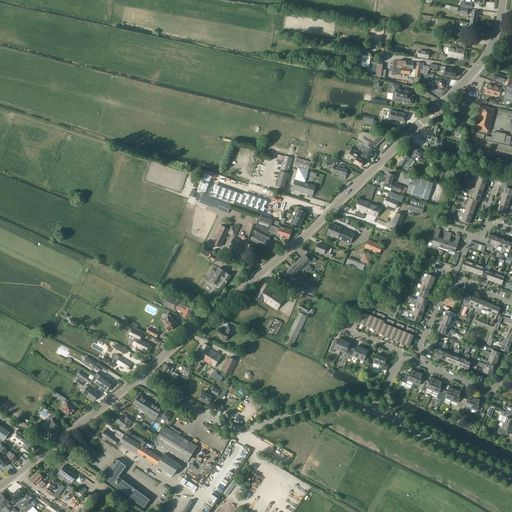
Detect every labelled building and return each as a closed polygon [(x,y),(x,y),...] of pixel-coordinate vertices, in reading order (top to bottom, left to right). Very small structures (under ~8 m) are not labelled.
[(475,24),(476,20),(478,13),(472,12),(469,23),(475,24)] [(475,27),(475,24),(469,23),(469,26),(465,25),(464,30),(479,33),(480,28),(475,27)] [(449,47),(447,57),(463,60),(465,50),(449,47)] [(428,59),(430,52),(419,50),(417,57),(428,59)] [(369,68),(371,56),(363,55),(361,63),(358,63),(358,66),(361,66),(361,67),(369,68)] [(414,63),(398,61),(398,62),(393,61),(393,63),(390,62),(389,71),(392,72),(392,73),(410,75),(411,69),(413,69),(414,63)] [(381,77),(382,65),(377,64),(377,63),(371,62),(369,75),(381,77)] [(427,74),(428,66),(423,65),(424,63),(417,62),(414,77),(420,78),(420,73),(427,74)] [(445,67),(444,75),(449,76),(449,77),(454,78),(454,77),(455,77),(456,70),(445,67)] [(493,74),(493,75),(494,76),(493,80),(505,83),(505,84),(504,85),(505,85),(511,87),(511,76),(507,75),(507,76),(506,76),(495,73),(496,73),(494,72),(493,74)] [(446,81),(438,79),(438,80),(435,79),(434,87),(437,87),(436,90),(442,91),(442,88),(444,88),(445,84),(446,85),(446,81)] [(392,84),(391,93),(393,93),(392,100),(413,104),(414,96),(411,95),(412,92),(399,90),(400,86),(392,84)] [(499,98),(502,88),(489,84),(486,94),(499,98)] [(511,88),(508,87),(503,100),(511,103),(511,107),(511,88)] [(487,108),(486,108),(486,107),(479,105),(478,110),(480,110),(478,115),(476,115),(475,119),(477,120),(476,124),(474,124),(473,128),(478,130),(474,143),(468,142),(467,146),(481,149),(481,148),(511,155),(511,147),(511,145),(511,144),(511,141),(510,141),(511,137),(506,135),(506,134),(496,132),(495,133),(493,132),(492,137),(487,136),(494,109),(493,109),(488,107),(487,108)] [(405,122),(406,114),(389,111),(387,122),(393,123),(393,120),(405,122)] [(430,131),(427,140),(431,141),(430,144),(441,147),(443,139),(437,138),(440,127),(435,126),(434,132),(430,131)] [(375,151),(376,148),(376,147),(386,137),(362,132),(357,141),(363,144),(375,150),(375,151)] [(370,159),(375,150),(363,144),(361,148),(364,150),(363,152),(364,152),(362,155),(370,159)] [(405,154),(398,164),(404,168),(405,169),(405,168),(407,170),(408,168),(414,160),(416,156),(417,155),(420,157),(423,153),(417,148),(414,152),(414,153),(410,158),(405,154)] [(350,151),(349,154),(354,158),(352,162),(361,167),(361,166),(362,167),(363,165),(363,164),(364,162),(362,160),(363,159),(361,157),(359,159),(357,157),(358,156),(350,151)] [(284,188),(293,157),(285,155),(276,185),(284,188)] [(315,189),(316,186),(305,183),(310,166),(309,165),(311,161),(296,157),(295,161),(294,164),(299,166),(292,189),(307,193),(309,187),(315,189)] [(340,175),(343,166),(339,165),(339,167),(334,165),(331,173),(335,174),(340,175)] [(345,180),(348,170),(347,169),(348,168),(343,166),(340,175),(339,178),(345,180)] [(204,173),(201,181),(209,184),(212,176),(204,173)] [(386,183),(385,186),(392,188),(393,185),(391,184),(393,178),(396,179),(397,176),(394,175),(388,173),(385,182),(386,183)] [(474,179),(473,181),(485,185),(487,179),(479,176),(478,180),(474,179)] [(428,200),(433,183),(415,177),(412,185),(409,184),(407,193),(410,194),(409,197),(415,198),(416,196),(420,197),(428,200)] [(201,181),(197,192),(210,196),(213,187),(209,185),(209,184),(201,181)] [(473,181),(473,183),(476,184),(475,188),(483,190),(485,185),(473,181)] [(213,187),(210,196),(216,198),(220,185),(215,183),(213,187)] [(405,193),(406,188),(402,187),(403,186),(394,184),(392,190),(400,193),(401,192),(405,193)] [(220,185),(216,198),(222,201),(226,187),(220,185)] [(226,187),(222,201),(227,203),(232,190),(226,187)] [(511,196),(511,189),(505,187),(503,193),(511,196)] [(466,190),(465,191),(469,192),(481,196),(483,190),(475,188),(474,191),(466,189),(466,190)] [(232,190),(227,203),(233,205),(238,192),(232,190)] [(389,191),(384,204),(395,208),(398,202),(401,203),(403,197),(389,191)] [(238,192),(233,205),(239,207),(244,194),(238,192)] [(469,193),(469,194),(470,195),(469,198),(471,199),(479,202),(481,196),(469,192),(469,193)] [(244,194),(239,207),(245,209),(250,195),(244,193),(244,194)] [(511,198),(511,196),(503,193),(501,199),(510,202),(511,198)] [(228,213),(231,205),(229,205),(226,204),(224,203),(221,202),(218,201),(215,199),(213,198),(210,197),(202,194),(199,202),(228,213)] [(250,195),(245,209),(251,211),(256,197),(250,195)] [(256,197),(251,211),(257,213),(262,199),(256,197)] [(462,200),(461,202),(463,203),(475,207),(477,201),(479,202),(471,199),(469,198),(468,202),(464,201),(462,200)] [(262,199),(257,213),(263,215),(268,201),(262,199)] [(377,217),(381,208),(360,199),(356,209),(377,217)] [(511,209),(511,206),(508,205),(510,202),(501,199),(499,204),(511,209)] [(422,214),(425,205),(411,200),(408,209),(422,214)] [(268,201),(263,215),(270,218),(275,204),(268,201)] [(463,203),(463,205),(466,206),(465,210),(473,213),(475,207),(463,203)] [(511,211),(511,209),(499,204),(497,210),(506,213),(508,214),(509,210),(511,211)] [(303,220),(306,213),(298,209),(294,216),(303,220)] [(460,212),(460,214),(471,218),(473,213),(465,210),(464,213),(460,212)] [(400,228),(405,216),(396,212),(391,225),(400,228)] [(460,214),(459,216),(462,217),(461,221),(469,224),(471,218),(460,214)] [(290,235),(283,233),(283,232),(278,230),(279,228),(271,225),(273,220),(259,215),(251,240),(265,247),(272,234),(277,236),(282,237),(281,241),(287,243),(290,235)] [(299,227),(303,220),(294,216),(291,223),(299,227)] [(290,235),(292,230),(280,226),(278,225),(278,222),(273,220),(271,225),(279,228),(278,230),(283,232),(283,233),(290,235)] [(350,244),(355,233),(342,228),(332,223),(327,234),(337,239),(338,238),(350,244)] [(215,237),(212,243),(220,247),(228,229),(221,225),(216,234),(217,235),(216,238),(215,237)] [(232,226),(228,233),(235,236),(238,229),(232,226)] [(438,247),(440,239),(438,238),(440,230),(437,229),(432,245),(433,245),(433,248),(437,250),(437,247),(438,247)] [(443,249),(449,233),(445,232),(443,239),(440,239),(438,247),(443,249)] [(449,251),(452,242),(449,242),(452,234),(449,233),(443,249),(449,251)] [(455,252),(460,236),(457,235),(454,243),(452,242),(449,251),(455,252)] [(487,242),(486,245),(488,246),(488,247),(489,247),(488,250),(490,250),(495,237),(489,235),(487,242)] [(246,243),(234,237),(227,249),(246,259),(253,246),(246,243)] [(498,246),(501,239),(495,237),(490,250),(492,251),(493,248),(494,246),(498,248),(498,246)] [(379,254),(383,245),(368,239),(365,248),(379,254)] [(501,239),(498,246),(502,248),(500,251),(502,252),(506,240),(501,239)] [(509,250),(511,243),(511,242),(506,240),(502,252),(503,252),(504,252),(506,249),(509,250)] [(319,243),(316,251),(326,255),(326,256),(332,258),(333,255),(329,253),(331,248),(319,243)] [(212,251),(204,247),(201,253),(209,257),(212,251)] [(309,270),(312,268),(309,265),(308,262),(310,260),(305,255),(300,259),(309,270)] [(363,271),(365,264),(348,257),(346,264),(363,271)] [(309,270),(300,259),(295,264),(300,269),(301,269),(303,271),(306,269),(308,271),(309,270)] [(465,275),(470,262),(464,260),(462,265),(462,266),(461,269),(464,270),(463,274),(465,275)] [(472,273),(475,264),(470,262),(465,275),(467,276),(469,272),(472,273)] [(296,273),(300,269),(295,264),(291,268),(296,273)] [(475,279),(480,265),(475,264),(472,273),(475,274),(473,278),(475,279)] [(482,276),(484,269),(485,267),(480,265),(475,279),(477,280),(479,275),(482,276)] [(216,272),(210,280),(218,286),(217,286),(222,289),(231,276),(227,273),(219,268),(216,272)] [(291,277),(296,273),(291,268),(284,274),(286,277),(289,274),(291,277)] [(485,284),(489,271),(484,269),(482,276),(481,278),(484,279),(482,283),(485,284)] [(491,282),(494,273),(489,271),(485,284),(487,285),(489,281),(491,282)] [(422,276),(421,278),(433,283),(435,277),(427,274),(424,273),(423,277),(422,276)] [(501,285),(505,276),(499,274),(495,288),(497,289),(499,284),(501,285)] [(421,278),(420,280),(424,282),(423,285),(431,288),(433,283),(421,278)] [(314,291),(317,286),(306,279),(303,285),(314,291)] [(277,309),(285,298),(268,288),(270,285),(265,283),(255,298),(261,302),(263,299),(277,309)] [(415,286),(415,288),(417,289),(429,294),(431,288),(423,285),(421,285),(419,284),(417,287),(415,286)] [(417,289),(416,291),(419,293),(418,297),(420,297),(428,301),(428,300),(426,300),(429,294),(417,289)] [(316,304),(318,299),(302,294),(301,298),(314,303),(316,304)] [(467,308),(472,296),(466,294),(463,302),(467,304),(465,307),(464,307),(461,315),(464,316),(467,308)] [(474,307),(478,299),(472,296),(467,308),(469,309),(471,305),(474,307)] [(411,298),(410,300),(426,306),(427,303),(428,301),(420,297),(418,301),(417,300),(415,299),(411,298)] [(477,315),(483,301),(478,299),(474,307),(478,308),(476,312),(475,314),(477,315)] [(171,302),(166,300),(164,305),(169,307),(168,307),(173,310),(174,309),(179,312),(180,310),(182,311),(180,315),(183,316),(183,317),(187,319),(192,310),(187,308),(177,303),(172,300),(171,302)] [(410,300),(409,302),(410,302),(412,303),(411,304),(416,306),(415,308),(423,312),(426,306),(410,300)] [(485,311),(489,303),(483,301),(477,315),(479,316),(480,313),(482,310),(485,311)] [(310,315),(313,309),(309,307),(301,303),(298,309),(310,315)] [(489,317),(494,306),(489,303),(485,311),(489,313),(488,316),(489,317)] [(497,316),(500,308),(494,306),(489,317),(491,318),(493,314),(497,316)] [(410,310),(410,312),(421,317),(423,312),(415,308),(414,312),(410,310)] [(455,320),(456,318),(453,317),(454,313),(446,310),(444,316),(455,320)] [(292,346),(307,316),(299,312),(285,343),(292,346)] [(409,314),(408,317),(409,319),(411,319),(419,323),(421,317),(410,312),(409,314)] [(175,327),(176,326),(176,325),(178,324),(178,323),(172,317),(173,317),(169,313),(162,320),(168,327),(167,328),(169,331),(171,329),(171,330),(173,329),(175,328),(175,327)] [(365,325),(369,315),(365,313),(360,323),(365,325)] [(370,327),(374,317),(369,315),(365,325),(370,327)] [(455,322),(455,320),(444,316),(442,321),(450,324),(451,321),(455,322)] [(375,330),(379,319),(374,317),(370,327),(375,330)] [(79,322),(71,318),(69,323),(76,327),(79,322)] [(274,337),(283,323),(275,318),(266,332),(274,337)] [(379,334),(384,323),(385,321),(379,319),(375,330),(380,332),(379,333),(379,334)] [(454,333),(455,331),(452,329),(448,328),(450,324),(442,321),(440,327),(454,333)] [(384,336),(389,325),(384,323),(379,334),(384,336)] [(233,330),(235,327),(228,324),(226,327),(227,327),(225,331),(220,328),(216,334),(222,337),(222,339),(226,341),(230,333),(229,333),(231,329),(233,330)] [(389,338),(394,327),(389,325),(384,336),(389,338)] [(394,340),(399,329),(394,327),(389,338),(394,340)] [(453,335),(454,333),(440,327),(437,333),(448,337),(449,333),(453,335)] [(156,337),(158,333),(150,328),(147,332),(156,337)] [(134,341),(136,342),(133,349),(133,350),(137,352),(138,348),(146,352),(150,344),(138,338),(140,333),(132,329),(129,335),(135,338),(134,341)] [(399,342),(404,331),(399,329),(394,340),(399,342)] [(404,344),(409,333),(404,331),(399,342),(404,344)] [(511,340),(511,335),(504,332),(503,334),(506,335),(505,338),(511,340)] [(409,346),(414,335),(409,333),(404,344),(409,346)] [(340,351),(344,341),(338,338),(337,341),(334,340),(329,351),(333,352),(335,349),(340,351)] [(511,343),(511,340),(505,338),(503,341),(500,340),(499,340),(498,342),(499,343),(511,347),(511,343)] [(346,362),(352,347),(349,346),(350,343),(344,341),(340,351),(346,353),(344,357),(347,358),(345,362),(346,362)] [(439,345),(434,356),(440,359),(446,344),(444,343),(442,347),(439,345)] [(508,353),(511,347),(499,343),(498,345),(502,346),(500,350),(508,353)] [(206,361),(213,351),(209,348),(210,347),(205,344),(197,356),(206,361)] [(446,344),(440,359),(445,361),(449,353),(446,352),(448,345),(446,344)] [(358,358),(362,348),(356,346),(355,349),(352,347),(346,362),(348,359),(351,360),(352,356),(358,358)] [(366,366),(370,355),(367,354),(368,351),(362,348),(358,358),(363,361),(362,364),(366,366)] [(449,353),(445,361),(448,362),(448,363),(451,364),(451,363),(457,349),(455,348),(453,351),(452,354),(449,353)] [(457,349),(451,363),(457,365),(460,357),(457,356),(459,350),(457,349)] [(498,359),(500,353),(492,350),(491,354),(483,351),(482,353),(487,355),(487,354),(498,359)] [(215,367),(221,356),(213,351),(206,361),(215,367)] [(378,367),(383,357),(377,354),(375,359),(374,359),(373,362),(374,362),(373,365),(378,367)] [(460,357),(457,365),(462,368),(467,355),(465,354),(463,359),(460,357)] [(496,365),(498,359),(487,354),(487,355),(486,356),(489,358),(488,361),(496,365)] [(131,364),(116,355),(111,363),(106,359),(104,363),(113,368),(117,363),(128,370),(131,364)] [(467,355),(462,368),(468,370),(471,362),(467,360),(469,355),(467,355)] [(386,370),(389,365),(385,363),(387,358),(383,357),(378,367),(386,370)] [(103,367),(104,366),(98,362),(98,363),(96,364),(89,358),(86,362),(98,371),(100,369),(101,367),(102,366),(103,367)] [(211,377),(220,382),(223,378),(223,377),(224,378),(226,375),(227,374),(230,376),(237,362),(230,358),(229,358),(222,371),(223,371),(220,375),(216,373),(216,375),(216,374),(213,373),(211,376),(211,377)] [(494,370),(496,365),(488,361),(486,365),(479,362),(478,364),(482,365),(494,370)] [(173,373),(171,372),(173,368),(166,364),(162,370),(176,379),(179,375),(174,372),(173,373)] [(491,376),(494,370),(482,365),(481,367),(485,369),(483,372),(491,376)] [(402,374),(399,381),(412,386),(414,383),(418,372),(412,370),(410,374),(409,377),(405,376),(402,374)] [(414,383),(412,386),(422,390),(425,383),(421,382),(424,375),(418,372),(414,383)] [(80,377),(85,380),(90,384),(93,381),(106,391),(109,388),(112,384),(97,373),(95,376),(92,380),(88,378),(82,373),(80,377)] [(83,382),(85,380),(80,377),(78,379),(75,383),(80,386),(83,382)] [(422,390),(421,392),(424,393),(425,391),(426,391),(432,394),(433,391),(437,380),(431,378),(428,385),(425,383),(422,390)] [(433,391),(432,394),(438,396),(437,398),(439,399),(437,402),(439,403),(441,400),(443,393),(440,392),(443,383),(438,380),(437,380),(433,391)] [(94,401),(97,398),(99,394),(96,392),(97,392),(95,391),(86,385),(83,388),(85,390),(83,393),(94,401)] [(217,396),(220,391),(214,387),(211,392),(217,396)] [(222,399),(228,389),(225,387),(219,397),(222,399)] [(443,393),(441,400),(445,401),(451,404),(452,400),(456,390),(450,388),(447,395),(443,393)] [(456,390),(452,400),(458,403),(456,406),(460,408),(463,401),(459,400),(462,393),(456,390)] [(208,403),(212,396),(204,391),(200,399),(208,403)] [(63,402),(65,399),(56,393),(54,396),(63,402)] [(156,418),(162,409),(139,395),(133,404),(156,418)] [(463,401),(460,408),(464,409),(470,411),(475,398),(469,395),(466,403),(463,401)] [(470,411),(476,414),(480,416),(484,417),(485,415),(481,413),(482,409),(479,408),(482,401),(475,398),(470,411)] [(74,408),(64,402),(63,404),(64,405),(63,406),(61,405),(59,409),(66,413),(64,415),(67,417),(69,415),(69,416),(74,408)] [(502,411),(501,415),(504,416),(502,422),(505,423),(511,425),(511,418),(510,418),(511,414),(505,412),(502,411)] [(162,414),(162,418),(166,421),(168,424),(172,422),(170,419),(170,414),(166,412),(162,414)] [(125,420),(120,416),(116,422),(121,426),(124,428),(126,426),(127,427),(128,428),(133,422),(127,417),(125,420)] [(45,429),(52,434),(55,430),(56,430),(57,428),(57,427),(60,423),(52,418),(45,429)] [(499,427),(497,431),(504,434),(506,430),(511,432),(511,425),(505,423),(502,429),(499,427)] [(44,437),(44,436),(46,433),(41,430),(43,427),(41,426),(40,425),(36,430),(39,433),(43,436),(44,437)] [(0,438),(3,441),(9,432),(0,426),(0,438)] [(188,461),(197,446),(165,426),(155,441),(188,461)] [(11,439),(21,446),(28,437),(26,436),(17,430),(14,434),(13,436),(11,439)] [(114,436),(105,430),(102,435),(103,437),(102,438),(105,440),(107,438),(116,444),(118,446),(121,442),(174,475),(181,464),(165,454),(162,458),(144,446),(146,442),(129,432),(127,436),(118,430),(114,436)] [(29,438),(28,437),(21,446),(22,447),(31,453),(34,449),(37,444),(29,438)] [(90,461),(97,451),(81,438),(73,448),(90,461)] [(5,455),(12,463),(17,458),(13,454),(12,454),(9,451),(8,451),(0,443),(2,441),(0,439),(0,452),(4,456),(5,455)] [(127,465),(118,459),(115,463),(114,462),(111,466),(112,467),(104,478),(145,507),(151,499),(120,477),(119,476),(127,465)] [(71,483),(77,475),(65,465),(58,474),(71,483)] [(43,483),(41,480),(43,478),(38,472),(30,480),(36,485),(38,483),(40,485),(43,488),(46,484),(44,482),(43,483)] [(81,498),(86,491),(78,486),(74,492),(81,498)] [(19,499),(20,498),(24,495),(22,492),(19,489),(15,493),(12,495),(15,499),(17,501),(19,499)] [(6,498),(1,494),(0,495),(0,507),(0,508),(1,509),(2,508),(4,511),(16,511),(19,509),(14,504),(7,497),(6,498)] [(44,510),(48,505),(43,501),(32,494),(26,499),(33,507),(35,509),(39,506),(44,510)] [(20,498),(19,499),(17,501),(14,504),(19,509),(20,510),(21,511),(27,511),(33,507),(26,499),(23,502),(20,498)]
